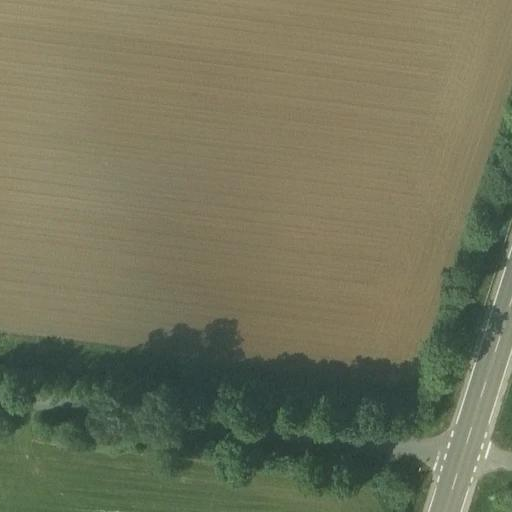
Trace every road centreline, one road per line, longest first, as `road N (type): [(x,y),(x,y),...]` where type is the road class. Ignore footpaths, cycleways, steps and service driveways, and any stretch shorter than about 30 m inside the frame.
road 1 (unclassified): [(0,395),(463,454)]
road 2 (secondary): [(511,301),(463,454)]
